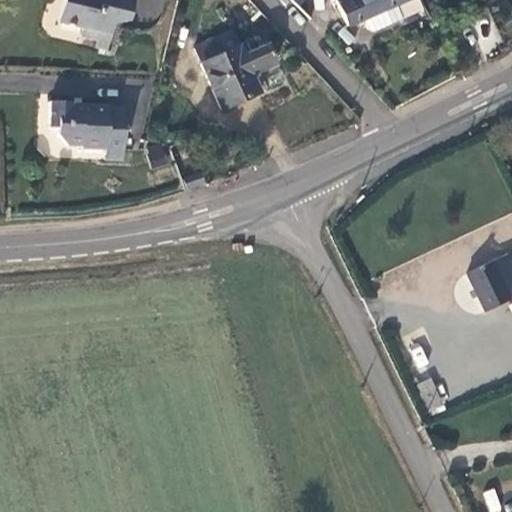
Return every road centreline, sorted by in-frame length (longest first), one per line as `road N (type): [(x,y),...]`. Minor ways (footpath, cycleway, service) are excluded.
road 1 (unclassified): [(283,191),(441,511)]
road 2 (unclassified): [(283,191),(149,233),(0,249)]
road 3 (residential): [(397,141),(271,0)]
road 4 (unclassified): [(511,84),(397,141)]
road 5 (unclassified): [(397,141),(283,191)]
